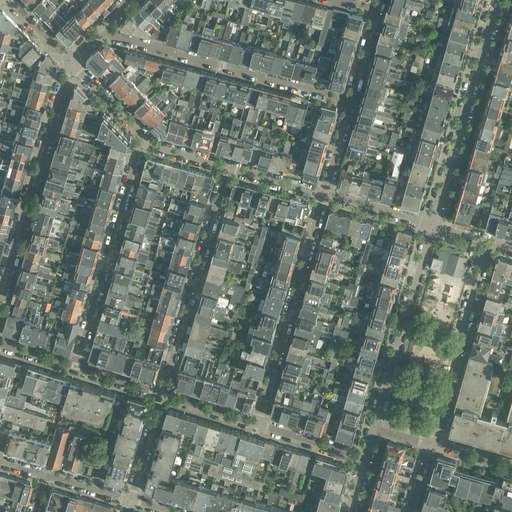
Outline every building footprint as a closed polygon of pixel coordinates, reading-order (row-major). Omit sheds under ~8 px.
[(38,0),(32,7),(38,13),(50,0),(38,0)] [(50,0),(38,13),(44,19),(47,16),(57,6),(54,3),(57,0),(50,0)] [(65,3),(75,13),(88,25),(94,19),(81,7),(78,9),(69,0),(63,0),(63,1),(65,3)] [(81,0),(84,3),(81,7),(94,19),(101,12),(87,0),(81,0)] [(87,0),(101,12),(107,5),(101,0),(87,0)] [(154,0),(146,0),(145,2),(157,15),(162,19),(165,17),(170,22),(173,18),(154,0)] [(166,0),(154,0),(173,18),(176,15),(170,9),(173,6),(169,3),(166,0)] [(239,0),(240,2),(246,4),(245,9),(244,9),(241,22),(245,24),(250,5),(251,0),(239,0)] [(251,0),(250,5),(245,24),(249,25),(253,11),(252,11),(254,6),(260,7),(262,0),(251,0)] [(262,0),(260,7),(267,9),(266,14),(269,15),(271,10),(273,0),(262,0)] [(273,0),(271,10),(269,15),(267,23),(271,24),(275,11),(281,13),(284,0),(273,0)] [(284,0),(281,13),(286,14),(283,25),(287,27),(290,15),(294,0),(284,0)] [(298,0),(294,0),(290,15),(287,27),(292,28),(294,21),(300,22),(301,18),(306,2),(298,0)] [(398,0),(389,0),(388,8),(409,14),(411,8),(420,11),(421,7),(398,0)] [(449,0),(449,1),(454,2),(475,8),(477,2),(479,2),(480,0),(479,0),(449,0)] [(145,2),(138,8),(157,27),(160,30),(161,30),(164,27),(155,18),(157,15),(145,2)] [(316,5),(306,2),(301,18),(307,20),(303,34),(308,35),(309,30),(316,5)] [(454,2),(451,13),(472,19),(475,8),(454,2)] [(69,19),(82,31),(88,25),(75,13),(65,3),(62,6),(72,16),(69,19)] [(333,9),(316,5),(309,30),(313,32),(315,26),(322,28),(317,44),(322,45),(324,40),(325,37),(327,29),(328,25),(331,14),(333,9)] [(57,20),(62,25),(75,37),(82,31),(69,19),(56,7),(54,10),(61,17),(57,20)] [(138,8),(133,14),(121,26),(121,28),(147,35),(164,40),(166,32),(160,30),(157,27),(138,8)] [(388,8),(384,18),(407,25),(409,22),(407,21),(409,14),(388,8)] [(432,17),(434,10),(427,8),(425,15),(432,17)] [(346,17),(345,22),(361,26),(363,19),(362,17),(333,9),(331,14),(346,17)] [(51,26),(57,31),(68,42),(71,42),(75,37),(62,25),(57,20),(61,17),(54,10),(47,16),(44,19),(51,26)] [(0,11),(0,28),(13,33),(13,32),(20,35),(25,39),(28,37),(2,11),(0,11)] [(183,20),(177,43),(187,46),(192,29),(192,27),(186,26),(188,21),(190,13),(187,12),(183,19),(183,20)] [(187,46),(197,49),(205,18),(206,14),(202,12),(200,20),(197,31),(192,29),(187,46)] [(439,21),(452,25),(469,30),(472,19),(451,13),(449,20),(440,17),(438,21),(439,21)] [(167,38),(166,40),(166,41),(177,43),(183,20),(183,19),(179,18),(177,23),(171,22),(167,38)] [(205,18),(197,49),(208,52),(212,35),(205,33),(209,20),(205,18)] [(384,18),(381,29),(399,34),(401,27),(406,29),(407,25),(384,18)] [(451,30),(448,37),(466,42),(467,39),(468,40),(469,36),(468,35),(469,30),(452,25),(439,21),(438,26),(451,30)] [(337,32),(341,33),(358,38),(358,37),(358,35),(361,26),(345,22),(343,29),(328,25),(327,29),(331,30),(337,32)] [(225,28),(218,55),(228,57),(233,41),(228,39),(232,25),(226,24),(225,28)] [(212,35),(208,52),(218,55),(225,28),(221,26),(218,37),(212,35)] [(0,28),(0,38),(9,41),(11,36),(19,39),(22,42),(25,39),(20,35),(13,32),(13,33),(0,28)] [(254,47),(249,63),(260,66),(266,43),(269,30),(266,29),(261,47),(254,45),(254,47)] [(381,29),(378,39),(396,44),(402,46),(403,42),(397,40),(399,34),(381,29)] [(425,41),(428,31),(422,29),(419,40),(425,41)] [(233,41),(228,57),(239,60),(246,32),(242,31),(239,42),(233,41)] [(246,32),(239,60),(249,63),(254,47),(247,45),(249,40),(251,32),(247,31),(246,32)] [(340,37),(338,44),(355,48),(357,41),(356,41),(357,39),(358,38),(341,33),(337,32),(336,35),(340,37)] [(511,34),(506,33),(503,45),(511,47),(511,34)] [(287,50),(281,72),(291,75),(296,58),(290,57),(296,38),(290,36),(289,40),(287,50)] [(19,45),(19,48),(17,53),(16,58),(20,58),(21,56),(34,43),(28,37),(25,39),(22,42),(19,45)] [(441,46),(446,47),(463,52),(465,47),(467,46),(467,44),(466,43),(466,42),(448,37),(446,45),(442,43),(442,42),(437,40),(436,44),(441,46)] [(0,38),(0,47),(17,53),(19,48),(8,45),(9,41),(0,38)] [(378,39),(375,49),(395,55),(396,51),(394,51),(396,44),(378,39)] [(337,48),(336,53),(352,57),(354,50),(354,49),(355,49),(355,48),(338,44),(331,42),(330,46),(337,48)] [(34,43),(21,56),(26,61),(26,63),(27,64),(36,56),(41,50),(34,43)] [(266,43),(260,66),(270,69),(275,52),(275,51),(269,49),(271,44),(266,43)] [(102,44),(99,48),(111,61),(122,71),(125,68),(115,57),(118,54),(121,56),(123,50),(102,44)] [(511,47),(503,45),(499,57),(511,60),(511,47)] [(442,50),(440,57),(460,63),(461,59),(463,59),(464,56),(462,55),(463,52),(446,47),(441,46),(440,49),(442,50)] [(0,47),(0,57),(4,59),(6,55),(16,58),(17,53),(0,47)] [(99,48),(92,54),(105,67),(108,64),(114,69),(111,72),(115,77),(122,71),(111,61),(99,48)] [(275,52),(270,69),(281,72),(287,50),(283,49),(282,54),(275,52)] [(375,49),(372,60),(390,65),(391,59),(403,63),(405,58),(395,55),(375,49)] [(38,59),(36,65),(35,68),(53,73),(55,66),(54,63),(41,50),(36,56),(38,59)] [(121,56),(125,59),(134,62),(136,53),(123,50),(121,56)] [(307,56),(301,78),(312,81),(315,70),(317,64),(310,62),(313,53),(308,52),(307,56)] [(136,53),(134,62),(137,62),(136,66),(140,67),(146,69),(147,65),(145,64),(147,56),(136,53)] [(319,60),(332,64),(349,68),(350,66),(352,57),(336,53),(334,59),(320,56),(319,60)] [(105,67),(92,54),(87,59),(87,62),(99,74),(102,70),(109,78),(106,81),(109,84),(115,77),(111,72),(105,67)] [(296,58),(291,75),(301,78),(307,56),(304,55),(302,60),(296,58)] [(147,56),(145,64),(147,65),(146,69),(145,69),(145,71),(153,73),(154,70),(163,71),(165,61),(147,56)] [(0,57),(0,67),(2,68),(9,69),(9,67),(6,66),(8,60),(4,59),(0,57)] [(457,74),(460,63),(440,57),(438,57),(435,67),(457,74)] [(511,60),(499,57),(496,68),(511,71),(511,60)] [(331,68),(329,75),(346,79),(349,70),(349,68),(332,64),(319,60),(317,64),(331,68)] [(372,60),(369,70),(395,78),(398,79),(400,73),(388,70),(390,65),(372,60)] [(176,64),(165,61),(163,71),(161,77),(168,79),(167,84),(171,85),(172,80),(176,64)] [(176,64),(172,80),(171,85),(175,86),(176,81),(183,83),(187,67),(176,64)] [(122,71),(115,77),(109,84),(115,90),(128,77),(137,68),(133,65),(125,74),(122,71)] [(23,74),(32,77),(50,82),(53,73),(35,68),(33,72),(24,69),(25,68),(19,66),(18,72),(23,74)] [(0,67),(0,74),(1,72),(17,77),(18,72),(9,69),(2,68),(0,67)] [(187,67),(183,83),(187,84),(186,87),(192,89),(193,86),(197,70),(187,67)] [(454,84),(457,74),(435,67),(432,78),(454,84)] [(128,77),(115,90),(121,96),(134,83),(132,80),(141,71),(137,68),(128,77)] [(494,74),(493,78),(511,83),(511,71),(496,68),(496,69),(494,69),(493,72),(494,74)] [(197,70),(193,86),(192,89),(192,90),(194,90),(194,91),(202,93),(203,89),(207,73),(197,70)] [(312,81),(326,85),(342,89),(344,87),(346,79),(329,75),(328,80),(321,78),(322,72),(315,70),(312,81)] [(369,70),(367,81),(384,86),(385,80),(394,82),(395,78),(369,70)] [(31,81),(29,85),(48,91),(50,82),(32,77),(23,74),(18,72),(17,77),(21,78),(31,81)] [(207,73),(203,89),(210,91),(209,95),(212,96),(214,92),(218,76),(207,73)] [(134,83),(121,96),(128,103),(141,89),(149,81),(151,79),(147,76),(137,86),(134,83)] [(218,76),(214,92),(212,96),(211,101),(216,102),(217,97),(216,95),(216,92),(224,94),(228,78),(218,76)] [(228,78),(224,94),(230,96),(229,101),(233,102),(234,97),(239,81),(228,78)] [(423,88),(433,91),(450,96),(454,84),(432,78),(430,85),(422,83),(421,87),(423,88)] [(511,83),(493,78),(490,89),(510,94),(511,88),(511,83)] [(141,89),(128,103),(134,109),(147,95),(144,92),(149,87),(150,87),(152,84),(149,81),(141,89)] [(239,81),(234,97),(233,102),(231,111),(229,116),(232,117),(233,118),(238,99),(245,101),(250,84),(239,81)] [(367,81),(364,90),(399,100),(400,95),(382,90),(384,86),(367,81)] [(250,84),(245,101),(252,103),(250,108),(246,121),(250,122),(256,104),(260,87),(250,84)] [(18,92),(27,94),(45,99),(48,91),(29,85),(28,89),(19,87),(18,92)] [(0,86),(0,90),(7,93),(6,97),(10,99),(11,94),(12,90),(9,89),(1,87),(0,86)] [(74,86),(71,96),(82,99),(84,100),(88,102),(93,107),(99,109),(98,113),(103,114),(103,112),(96,105),(87,96),(77,86),(74,86)] [(260,87),(256,104),(250,122),(255,124),(260,105),(266,106),(271,90),(260,87)] [(426,100),(430,101),(447,106),(450,96),(433,91),(423,88),(422,92),(428,94),(426,100)] [(488,95),(487,99),(503,104),(507,105),(510,94),(490,89),(490,90),(488,91),(487,94),(488,95)] [(25,98),(24,103),(42,108),(45,99),(27,94),(18,92),(12,90),(11,94),(10,99),(14,100),(15,95),(17,96),(25,98)] [(147,95),(134,109),(140,115),(153,101),(162,92),(159,90),(150,98),(147,95)] [(271,90),(266,106),(273,108),(271,114),(275,115),(277,109),(281,93),(271,90)] [(364,90),(361,99),(385,106),(386,101),(397,104),(399,100),(364,90)] [(153,101),(140,115),(146,121),(159,108),(156,105),(162,98),(165,101),(169,97),(167,96),(164,94),(162,92),(153,101)] [(168,97),(172,100),(174,101),(177,97),(172,92),(168,97)] [(281,93),(277,109),(275,115),(279,116),(280,110),(287,112),(292,96),(281,93)] [(71,96),(69,104),(86,109),(87,110),(97,113),(98,113),(99,109),(93,107),(88,102),(84,100),(82,99),(71,96)] [(292,96),(287,112),(286,114),(290,116),(287,126),(283,127),(282,131),(290,133),(294,117),(300,98),(292,96)] [(300,98),(294,117),(290,133),(294,135),(299,118),(303,119),(307,105),(308,100),(300,98)] [(42,108),(24,103),(23,107),(13,104),(14,100),(10,99),(8,103),(7,107),(11,108),(40,116),(42,108)] [(361,99),(359,107),(390,116),(391,112),(384,110),(385,106),(361,99)] [(487,99),(484,110),(500,115),(503,104),(487,99)] [(159,108),(146,121),(152,126),(163,116),(176,102),(174,101),(172,100),(162,111),(159,108)] [(321,108),(319,113),(335,118),(335,117),(337,111),(336,108),(308,100),(307,105),(321,108)] [(422,111),(427,112),(444,117),(447,106),(430,101),(426,100),(422,111)] [(69,104),(66,113),(84,118),(85,114),(87,110),(86,109),(69,104)] [(181,115),(174,138),(183,141),(188,123),(184,122),(189,106),(187,105),(184,104),(182,110),(182,111),(181,115)] [(188,123),(183,141),(191,143),(196,125),(201,109),(198,108),(196,107),(194,114),(191,124),(188,123)] [(359,107),(356,116),(374,121),(375,117),(392,122),(394,118),(390,116),(359,107)] [(20,116),(19,120),(38,125),(40,116),(11,108),(10,112),(20,116)] [(426,117),(424,123),(441,128),(444,117),(427,112),(422,111),(418,110),(412,108),(411,108),(410,112),(421,115),(426,117)] [(171,118),(170,121),(166,136),(174,138),(181,115),(176,113),(177,110),(174,109),(171,118)] [(196,125),(191,143),(199,146),(204,128),(201,127),(204,118),(203,117),(205,110),(204,110),(201,109),(196,125)] [(87,110),(85,114),(96,117),(95,121),(100,123),(103,114),(98,113),(97,113),(87,110)] [(482,116),(481,121),(497,126),(499,126),(500,123),(498,122),(500,115),(484,110),(483,112),(482,112),(481,115),(482,116)] [(103,112),(103,114),(100,123),(99,127),(98,132),(97,134),(96,136),(96,137),(101,138),(103,139),(105,140),(106,137),(111,120),(103,112)] [(204,128),(199,146),(207,148),(215,121),(217,113),(213,112),(208,129),(204,128)] [(66,113),(64,122),(81,127),(98,132),(99,127),(83,122),(84,118),(66,113)] [(312,123),(316,124),(332,129),(332,128),(333,126),(335,118),(319,113),(317,120),(313,118),(312,123)] [(163,116),(152,126),(158,133),(161,134),(166,136),(170,121),(163,116)] [(356,116),(354,125),(371,130),(379,132),(384,134),(385,129),(372,125),(374,121),(356,116)] [(221,132),(215,150),(224,153),(234,118),(233,118),(232,117),(229,125),(227,124),(224,133),(221,132)] [(234,118),(224,153),(232,155),(237,137),(234,136),(238,124),(241,125),(242,120),(234,118)] [(8,126),(17,129),(35,134),(38,125),(19,120),(18,125),(3,120),(2,125),(8,126)] [(111,120),(106,137),(105,140),(115,143),(129,148),(131,141),(130,138),(111,120)] [(215,121),(207,148),(215,150),(221,132),(217,131),(220,122),(215,121)] [(237,137),(232,155),(240,158),(247,134),(250,122),(246,121),(241,138),(237,137)] [(481,121),(478,132),(494,136),(499,137),(501,127),(499,126),(497,126),(481,121)] [(64,122),(61,130),(79,135),(80,131),(96,136),(98,132),(81,127),(64,122)] [(308,134),(313,135),(329,139),(332,130),(332,129),(316,124),(312,123),(308,134)] [(416,133),(421,134),(438,139),(441,128),(424,123),(422,130),(417,129),(416,133)] [(253,143),(248,160),(258,163),(262,146),(268,127),(266,127),(259,125),(258,128),(263,129),(259,140),(255,139),(253,143)] [(354,125),(351,133),(369,138),(370,134),(378,136),(379,132),(371,130),(354,125)] [(15,133),(14,138),(32,143),(35,134),(17,129),(8,126),(7,130),(15,133)] [(61,130),(59,139),(76,144),(84,146),(90,148),(92,149),(94,144),(78,139),(79,135),(61,130)] [(312,139),(310,144),(326,148),(329,140),(329,139),(313,135),(308,134),(299,131),(298,135),(312,139)] [(476,138),(475,142),(491,147),(493,148),(495,144),(492,143),(494,136),(478,132),(477,133),(476,133),(475,137),(476,138)] [(369,138),(351,133),(349,142),(366,147),(367,143),(382,147),(383,143),(369,138)] [(414,144),(418,145),(435,150),(438,139),(421,134),(416,133),(414,144)] [(255,139),(249,137),(249,134),(247,134),(240,158),(248,160),(255,139)] [(272,149),(268,165),(278,168),(283,152),(276,150),(280,138),(276,136),(275,140),(272,149)] [(388,144),(395,146),(397,137),(391,136),(388,144)] [(0,142),(3,144),(12,147),(30,152),(32,143),(14,138),(13,142),(4,139),(0,138),(0,142)] [(110,146),(109,150),(127,156),(129,148),(115,143),(105,140),(103,139),(101,138),(100,143),(110,146)] [(59,139),(56,147),(74,153),(75,148),(82,151),(88,152),(90,148),(84,146),(76,144),(59,139)] [(262,146),(258,163),(268,165),(272,149),(275,140),(272,139),(269,148),(262,146)] [(283,152),(278,168),(288,171),(290,161),(292,157),(293,155),(288,153),(291,141),(287,139),(283,152)] [(0,147),(1,148),(10,151),(9,155),(11,156),(28,160),(30,152),(12,147),(3,144),(0,142),(0,147)] [(366,147),(349,142),(346,151),(348,152),(364,156),(365,152),(377,156),(378,151),(366,147)] [(475,142),(471,153),(488,158),(490,151),(492,152),(493,148),(491,147),(475,142)] [(326,148),(310,144),(308,150),(295,146),(293,151),(302,154),(323,159),(324,157),(326,148)] [(414,144),(410,155),(432,161),(435,150),(418,145),(414,144)] [(404,153),(408,154),(409,150),(395,146),(393,150),(394,150),(404,153)] [(56,147),(54,156),(87,166),(89,161),(73,156),(74,153),(56,147)] [(92,154),(107,159),(124,164),(127,156),(109,150),(108,154),(99,151),(99,152),(93,151),(92,154)] [(390,163),(388,170),(387,173),(397,176),(398,175),(399,169),(402,158),(404,153),(394,150),(392,155),(390,163)] [(469,161),(468,164),(485,169),(487,170),(495,172),(496,172),(497,168),(486,165),(488,158),(471,153),(470,157),(468,158),(468,160),(469,161)] [(105,163),(104,167),(122,172),(124,164),(107,159),(92,154),(91,154),(90,158),(105,163)] [(323,159),(302,154),(301,157),(306,159),(304,166),(320,170),(322,163),(322,162),(323,160),(323,159)] [(413,160),(411,167),(428,172),(429,171),(431,170),(431,168),(430,166),(432,161),(410,155),(409,159),(413,160)] [(0,162),(8,165),(25,170),(28,160),(11,156),(9,160),(2,158),(0,157),(0,162)] [(54,156),(52,163),(69,169),(70,165),(81,169),(80,172),(85,174),(86,171),(87,166),(54,156)] [(147,158),(142,174),(141,177),(147,179),(145,185),(148,186),(151,177),(156,158),(149,156),(147,158)] [(151,177),(155,178),(152,187),(157,189),(160,179),(165,161),(156,158),(151,177)] [(165,161),(160,179),(157,189),(161,190),(164,180),(168,181),(173,163),(165,161)] [(288,171),(301,175),(315,179),(318,178),(318,177),(320,170),(304,166),(303,171),(298,169),(300,164),(297,163),(290,161),(288,171)] [(0,166),(7,168),(5,173),(22,178),(25,170),(8,165),(0,162),(0,166)] [(52,163),(48,174),(66,180),(67,174),(74,176),(74,178),(83,180),(84,179),(85,175),(85,174),(80,172),(77,171),(69,169),(52,163)] [(173,163),(168,181),(171,182),(168,192),(173,193),(176,184),(181,165),(173,163)] [(468,164),(465,175),(486,181),(488,174),(486,173),(487,170),(485,169),(468,164)] [(181,165),(176,184),(173,193),(181,195),(182,193),(178,191),(180,185),(184,186),(189,168),(181,165)] [(93,173),(102,175),(119,180),(122,172),(104,167),(103,171),(94,168),(87,166),(86,171),(93,173)] [(343,170),(341,169),(337,183),(338,186),(348,188),(352,172),(353,168),(348,166),(347,171),(343,169),(343,170)] [(502,172),(501,173),(499,180),(511,183),(511,168),(504,166),(502,170),(502,172)] [(398,175),(408,178),(425,183),(427,177),(429,176),(430,174),(428,173),(428,172),(411,167),(409,174),(405,173),(406,171),(399,169),(398,175)] [(189,168),(184,186),(188,187),(185,196),(189,198),(192,188),(197,170),(189,168)] [(364,171),(358,191),(368,194),(372,178),(375,168),(373,168),(370,169),(370,172),(364,170),(364,171)] [(197,170),(192,188),(189,198),(198,200),(199,194),(197,193),(196,192),(197,190),(200,191),(206,172),(197,170)] [(352,172),(348,188),(358,191),(364,171),(360,170),(359,174),(352,172)] [(100,180),(99,183),(117,188),(119,180),(102,175),(93,173),(86,171),(85,174),(85,175),(92,177),(91,177),(100,180)] [(200,191),(199,194),(198,200),(207,203),(214,177),(213,174),(206,172),(200,191)] [(0,181),(3,182),(20,187),(22,178),(5,173),(4,177),(0,176),(0,181)] [(380,195),(380,198),(390,201),(393,193),(396,179),(397,176),(387,173),(380,195)] [(48,174),(46,183),(63,188),(74,191),(80,193),(81,188),(65,184),(66,180),(48,174)] [(407,182),(405,189),(422,194),(423,192),(425,192),(425,189),(424,187),(425,183),(408,178),(398,175),(397,176),(396,179),(407,182)] [(462,185),(462,186),(483,192),(486,181),(465,175),(464,181),(462,181),(461,183),(462,185)] [(372,178),(368,194),(378,197),(378,195),(379,195),(383,181),(372,178)] [(81,187),(88,189),(115,197),(117,188),(99,183),(98,187),(89,184),(90,181),(84,179),(83,180),(82,185),(81,187)] [(496,190),(511,194),(511,183),(499,180),(496,190)] [(0,185),(2,186),(0,191),(17,196),(20,187),(3,182),(0,181),(0,185)] [(233,182),(229,197),(236,199),(235,201),(237,202),(237,203),(239,203),(239,200),(244,183),(236,181),(233,182)] [(46,183),(43,192),(61,197),(62,193),(73,196),(78,198),(80,193),(74,191),(63,188),(46,183)] [(239,200),(239,203),(238,205),(246,208),(248,203),(253,186),(244,183),(239,200)] [(139,184),(137,192),(170,202),(171,202),(171,200),(165,198),(166,196),(156,193),(157,189),(152,187),(148,186),(145,185),(139,184)] [(253,186),(248,203),(253,204),(249,216),(250,216),(248,223),(252,224),(253,217),(257,205),(262,188),(253,186)] [(459,195),(459,196),(475,201),(475,202),(479,203),(483,192),(462,186),(461,191),(459,191),(458,194),(459,195)] [(262,188),(257,205),(253,217),(252,224),(256,225),(260,210),(264,211),(265,208),(270,191),(262,188)] [(115,197),(88,189),(86,193),(96,196),(94,200),(112,205),(115,197)] [(390,201),(401,204),(418,209),(422,194),(405,189),(403,195),(393,193),(390,201)] [(0,200),(15,205),(17,196),(0,191),(0,200)] [(270,191),(265,208),(272,210),(269,219),(272,220),(275,211),(280,194),(270,191)] [(43,192),(41,200),(58,205),(66,207),(69,209),(75,210),(76,206),(67,204),(67,203),(60,201),(61,197),(43,192)] [(137,192),(134,200),(153,206),(153,202),(163,205),(169,207),(169,206),(170,202),(137,192)] [(280,194),(275,211),(272,220),(272,224),(276,225),(277,221),(279,216),(285,218),(286,214),(290,197),(280,194)] [(489,214),(488,217),(485,228),(487,229),(495,231),(500,215),(501,210),(495,209),(499,196),(495,195),(490,211),(490,212),(489,213),(489,214)] [(456,206),(456,207),(472,212),(474,206),(478,207),(479,203),(475,202),(475,201),(459,196),(457,202),(456,202),(455,205),(456,206)] [(171,202),(186,206),(204,212),(207,203),(198,200),(189,198),(187,202),(172,197),(171,200),(171,202)] [(300,200),(290,197),(286,214),(292,215),(290,223),(293,224),(300,200)] [(0,208),(12,213),(15,205),(0,200),(0,208)] [(41,200),(39,209),(55,214),(56,214),(57,210),(65,212),(68,213),(69,209),(66,207),(58,205),(41,200)] [(110,213),(112,205),(94,200),(93,204),(85,201),(84,205),(92,208),(110,213)] [(134,200),(132,208),(150,214),(160,217),(161,213),(151,209),(153,206),(134,200)] [(309,202),(300,200),(295,221),(302,224),(302,223),(304,224),(310,205),(309,202)] [(185,211),(184,215),(202,220),(204,212),(186,206),(171,202),(170,202),(169,206),(185,211)] [(107,222),(110,213),(92,208),(84,205),(82,210),(91,212),(90,216),(107,222)] [(235,209),(226,207),(224,216),(234,219),(235,215),(235,214),(234,214),(235,209)] [(456,207),(453,219),(469,224),(470,222),(472,212),(456,207)] [(0,219),(10,222),(12,213),(0,208),(0,219)] [(132,208),(130,216),(148,222),(149,219),(158,222),(160,217),(150,214),(132,208)] [(39,209),(36,218),(52,223),(65,227),(69,228),(70,225),(66,223),(66,222),(54,218),(55,214),(39,209)] [(329,210),(325,224),(331,226),(330,232),(335,233),(341,212),(332,209),(329,210)] [(500,215),(495,231),(504,234),(509,217),(508,217),(503,216),(505,212),(501,210),(500,215)] [(341,212),(335,233),(340,235),(342,229),(347,231),(352,215),(341,212)] [(166,218),(181,223),(199,228),(202,220),(184,215),(183,219),(167,214),(166,218)] [(78,222),(87,224),(105,230),(107,222),(90,216),(88,220),(80,217),(73,215),(72,220),(78,222)] [(352,215),(347,231),(353,232),(351,238),(353,238),(351,244),(355,245),(357,239),(363,218),(352,215)] [(482,215),(479,226),(485,228),(488,217),(482,215)] [(130,216),(127,224),(145,230),(155,233),(156,229),(147,226),(148,222),(130,216)] [(224,216),(221,225),(247,232),(255,235),(256,230),(239,225),(240,221),(234,219),(224,216)] [(36,218),(33,227),(49,232),(51,228),(63,232),(65,227),(52,223),(36,218)] [(179,231),(197,237),(199,228),(181,223),(166,218),(165,222),(166,222),(171,224),(170,225),(174,226),(173,230),(179,231)] [(357,239),(355,245),(360,247),(363,235),(368,237),(370,231),(372,223),(373,221),(363,218),(357,239)] [(0,228),(7,231),(10,222),(0,219),(0,228)] [(86,229),(85,233),(103,238),(105,230),(87,224),(78,222),(72,220),(70,225),(69,228),(69,229),(73,230),(74,224),(77,225),(77,226),(86,229)] [(379,226),(380,223),(373,221),(372,223),(370,231),(377,233),(379,226)] [(127,224),(125,233),(143,238),(144,235),(154,238),(155,233),(145,230),(127,224)] [(221,225),(219,234),(235,238),(236,234),(246,237),(247,235),(254,237),(255,235),(247,232),(221,225)] [(33,227),(30,236),(64,246),(65,242),(50,237),(51,233),(49,232),(33,227)] [(387,236),(392,238),(409,242),(412,232),(396,228),(395,230),(395,229),(393,234),(388,233),(387,236)] [(167,237),(176,240),(194,245),(197,237),(179,231),(178,236),(168,233),(162,231),(160,235),(167,237)] [(67,236),(82,241),(100,246),(103,238),(85,233),(84,237),(68,232),(67,236)] [(285,232),(282,242),(298,247),(301,236),(299,236),(291,233),(286,232),(285,232)] [(125,233),(122,241),(141,247),(142,243),(151,246),(151,245),(153,245),(152,249),(156,250),(158,243),(156,243),(143,238),(125,233)] [(219,234),(216,242),(244,250),(246,246),(234,243),(235,238),(219,234)] [(175,245),(174,248),(192,254),(194,245),(176,240),(167,237),(160,235),(158,243),(162,245),(163,241),(175,245)] [(322,235),(320,242),(332,245),(334,239),(322,235)] [(30,236),(28,245),(47,251),(48,250),(46,250),(47,246),(63,251),(63,249),(64,246),(30,236)] [(81,245),(80,249),(98,254),(100,246),(82,241),(67,236),(66,241),(81,245)] [(391,242),(389,248),(406,253),(409,242),(392,238),(387,236),(385,240),(391,242)] [(334,239),(332,245),(342,248),(344,242),(334,239)] [(141,247),(122,241),(120,249),(148,259),(149,254),(139,251),(141,247)] [(216,242),(214,251),(230,256),(231,252),(243,255),(245,250),(244,250),(216,242)] [(282,242),(279,253),(295,257),(298,247),(282,242)] [(373,243),(367,242),(364,252),(369,253),(370,254),(373,243)] [(165,255),(172,257),(189,263),(192,254),(174,248),(173,252),(161,248),(162,245),(158,243),(156,250),(156,252),(162,254),(165,255)] [(341,251),(320,244),(316,255),(340,262),(341,256),(348,258),(350,251),(342,248),(341,251)] [(28,245),(25,255),(41,260),(44,261),(46,255),(60,260),(61,257),(62,255),(48,250),(47,251),(28,245)] [(441,250),(438,258),(443,259),(440,270),(462,275),(467,257),(463,255),(464,251),(445,246),(441,250)] [(382,257),(386,258),(403,263),(406,253),(389,248),(385,247),(382,257)] [(69,255),(78,257),(95,263),(98,254),(80,249),(79,253),(70,250),(69,255)] [(148,259),(120,249),(117,258),(136,264),(137,260),(146,263),(148,259)] [(214,251),(211,260),(228,264),(235,266),(241,268),(242,264),(236,262),(229,260),(230,256),(214,251)] [(292,268),(295,257),(279,253),(275,252),(272,262),(275,263),(292,268)] [(364,252),(361,262),(367,264),(369,253),(364,252)] [(76,262),(75,266),(93,271),(95,263),(78,257),(69,255),(66,254),(62,253),(62,255),(61,257),(65,258),(76,262)] [(25,255),(22,264),(50,273),(51,271),(52,268),(40,264),(41,260),(25,255)] [(170,262),(169,265),(187,271),(189,263),(172,257),(165,255),(164,260),(170,262)] [(340,262),(316,255),(313,265),(340,273),(343,274),(344,272),(344,269),(338,267),(340,262)] [(385,264),(384,269),(400,273),(403,263),(386,258),(382,257),(376,256),(374,261),(385,264)] [(443,259),(438,258),(434,256),(430,267),(440,270),(443,259)] [(117,258),(115,266),(133,272),(143,275),(145,275),(148,276),(149,274),(144,272),(144,271),(135,268),(136,264),(117,258)] [(492,275),(487,295),(497,298),(501,285),(503,278),(504,275),(508,260),(500,258),(497,259),(492,275)] [(153,264),(153,260),(148,259),(146,263),(145,267),(151,269),(153,264)] [(211,260),(209,268),(225,273),(226,268),(240,272),(241,268),(235,266),(228,264),(211,260)] [(503,278),(501,285),(506,287),(509,276),(511,277),(511,260),(508,260),(504,275),(503,278)] [(366,264),(361,262),(359,267),(358,272),(363,274),(366,264)] [(289,276),(292,268),(275,263),(274,267),(265,265),(264,269),(289,276)] [(22,264),(20,273),(36,278),(37,274),(49,278),(54,280),(56,275),(50,273),(22,264)] [(161,272),(167,274),(185,280),(187,271),(169,265),(163,264),(161,272)] [(57,269),(64,271),(91,279),(93,271),(75,266),(74,269),(59,265),(57,269)] [(313,265),(310,276),(327,281),(329,274),(331,275),(332,271),(313,265)] [(115,266),(113,274),(131,280),(132,277),(142,280),(143,275),(133,272),(115,266)] [(209,268),(206,277),(223,281),(235,285),(236,280),(224,277),(225,273),(209,268)] [(272,277),(271,280),(287,285),(289,276),(264,269),(261,268),(260,273),(272,277)] [(163,282),(164,282),(182,288),(185,280),(167,274),(161,272),(156,270),(151,269),(150,273),(156,275),(164,278),(163,282)] [(384,269),(381,279),(397,283),(400,273),(384,269)] [(88,287),(91,279),(64,271),(63,275),(72,278),(71,282),(88,287)] [(36,278),(20,273),(17,282),(33,287),(46,291),(48,286),(35,282),(36,278)] [(113,274),(110,283),(129,289),(138,291),(139,287),(130,284),(131,280),(113,274)] [(269,284),(268,288),(284,293),(287,285),(271,280),(259,276),(258,281),(269,284)] [(310,276),(307,286),(324,291),(326,284),(337,288),(338,284),(334,282),(327,281),(310,276)] [(206,277),(204,285),(220,290),(227,292),(229,288),(233,290),(230,302),(239,305),(240,302),(244,291),(245,287),(235,285),(223,281),(206,277)] [(374,288),(378,289),(394,294),(397,283),(381,279),(377,278),(374,288)] [(33,287),(17,282),(14,291),(31,296),(32,292),(45,296),(44,300),(48,301),(51,292),(46,291),(33,287)] [(86,296),(88,287),(71,282),(70,286),(61,283),(60,288),(86,296)] [(152,287),(162,290),(180,296),(182,288),(164,282),(163,286),(154,283),(152,287)] [(110,283),(107,292),(141,302),(143,298),(139,297),(139,296),(127,293),(129,289),(110,283)] [(360,284),(355,283),(353,288),(352,294),(357,295),(360,284)] [(67,295),(66,299),(83,304),(86,296),(60,288),(53,285),(52,287),(51,290),(58,292),(67,295)] [(202,290),(218,295),(219,295),(220,290),(204,285),(202,290)] [(307,286),(304,296),(321,301),(323,295),(330,297),(331,293),(324,291),(307,286)] [(160,295),(159,298),(177,304),(180,296),(162,290),(152,287),(151,292),(160,295)] [(265,294),(263,298),(281,303),(284,293),(268,288),(266,295),(265,294)] [(367,298),(375,300),(391,305),(392,300),(394,299),(395,296),(394,295),(394,294),(378,289),(374,288),(372,294),(368,293),(367,298)] [(202,290),(200,298),(223,306),(224,303),(227,304),(229,298),(219,295),(218,295),(202,290)] [(14,291),(12,299),(14,300),(16,301),(20,302),(25,303),(33,306),(37,307),(40,308),(41,303),(30,299),(31,296),(14,291)] [(107,292),(105,299),(124,305),(125,301),(140,306),(141,302),(107,292)] [(350,298),(349,304),(354,305),(357,306),(360,296),(357,295),(352,294),(351,294),(350,298)] [(487,295),(483,307),(499,311),(502,300),(497,298),(487,295)] [(147,304),(157,307),(175,312),(177,304),(159,298),(159,299),(153,296),(151,301),(149,300),(147,304)] [(304,296),(302,305),(318,310),(331,313),(334,314),(335,310),(320,306),(321,301),(304,296)] [(347,309),(349,304),(350,298),(346,297),(344,296),(341,307),(347,309)] [(200,298),(197,307),(214,312),(221,315),(227,316),(228,312),(221,310),(223,306),(200,298)] [(281,303),(263,298),(262,302),(260,301),(258,308),(262,309),(278,314),(281,303)] [(373,305),(372,310),(388,315),(391,305),(375,300),(367,298),(365,302),(373,305)] [(64,307),(81,312),(83,304),(66,299),(65,302),(56,300),(55,304),(60,306),(64,307)] [(105,299),(103,308),(137,318),(138,314),(123,309),(124,305),(105,299)] [(4,333),(11,335),(20,302),(16,301),(15,306),(14,306),(12,314),(10,313),(8,313),(3,330),(4,333)] [(20,302),(11,335),(19,337),(25,318),(21,317),(25,303),(20,302)] [(156,312),(154,316),(172,321),(175,312),(157,307),(147,304),(146,308),(156,312)] [(302,305),(299,314),(316,318),(317,314),(329,318),(331,313),(318,310),(302,305)] [(25,318),(19,337),(27,340),(37,307),(33,306),(29,319),(25,318)] [(57,314),(61,315),(62,315),(71,318),(79,320),(81,312),(64,307),(60,306),(58,313),(57,314)] [(37,307),(27,340),(36,343),(41,326),(42,323),(38,322),(40,314),(38,314),(40,308),(37,307)] [(197,307),(195,316),(211,321),(212,317),(231,323),(232,318),(227,316),(221,315),(214,312),(197,307)] [(483,307),(480,317),(487,319),(492,321),(496,322),(499,323),(500,323),(501,323),(502,323),(505,312),(499,311),(483,307)] [(103,308),(100,316),(126,324),(127,320),(136,322),(137,318),(103,308)] [(275,324),(278,314),(262,309),(261,314),(256,313),(255,318),(260,319),(275,324)] [(365,320),(369,321),(385,325),(388,315),(372,310),(370,317),(366,316),(365,320)] [(41,326),(36,343),(44,345),(54,312),(51,311),(48,320),(47,319),(45,327),(41,326)] [(54,312),(44,345),(53,348),(59,327),(59,326),(55,325),(57,319),(56,319),(57,314),(58,313),(54,312)] [(299,314),(297,322),(313,327),(321,329),(327,331),(329,327),(315,323),(316,318),(299,314)] [(352,316),(346,314),(343,325),(347,326),(349,326),(352,316)] [(59,327),(53,348),(67,352),(70,351),(79,320),(71,318),(62,315),(61,321),(63,322),(61,328),(59,327)] [(140,320),(152,325),(170,330),(172,321),(154,316),(153,319),(141,315),(140,320)] [(119,332),(123,334),(126,324),(100,316),(97,326),(110,330),(119,332)] [(195,316),(192,324),(226,335),(228,331),(210,325),(211,321),(195,316)] [(479,323),(477,328),(482,329),(490,332),(493,332),(498,334),(499,328),(501,323),(500,323),(499,323),(496,322),(492,321),(487,319),(480,317),(479,323)] [(248,330),(253,331),(272,337),(275,324),(260,319),(258,326),(255,325),(250,323),(249,326),(248,330)] [(366,331),(382,336),(385,325),(369,321),(365,320),(362,330),(366,331)] [(297,322),(294,331),(318,338),(321,329),(313,327),(297,322)] [(192,324),(190,333),(206,338),(207,334),(220,338),(219,342),(224,344),(226,335),(192,324)] [(151,328),(141,325),(140,330),(167,338),(170,330),(152,325),(151,328)] [(95,334),(93,341),(88,357),(90,359),(96,361),(104,334),(109,335),(110,330),(97,326),(95,334)] [(229,328),(228,331),(226,337),(234,339),(236,330),(234,330),(229,328)] [(349,330),(341,328),(340,334),(345,336),(347,336),(349,330)] [(476,333),(474,339),(475,339),(477,339),(476,340),(482,341),(490,344),(492,344),(496,346),(498,339),(499,334),(498,334),(493,332),(490,332),(482,329),(477,328),(476,333)] [(147,341),(148,342),(152,343),(165,348),(167,338),(140,330),(139,334),(148,337),(147,341)] [(246,336),(251,338),(254,339),(253,345),(268,349),(272,337),(253,331),(248,330),(246,336)] [(294,331),(292,340),(316,346),(318,338),(294,331)] [(359,340),(363,341),(379,346),(382,336),(366,331),(364,337),(360,336),(359,340)] [(110,346),(105,364),(113,367),(123,334),(119,332),(114,348),(110,346)] [(190,333),(187,341),(204,347),(212,349),(221,352),(223,348),(212,345),(213,344),(205,342),(206,338),(190,333)] [(104,334),(96,361),(105,364),(110,346),(107,345),(109,335),(104,334)] [(123,334),(113,367),(121,369),(126,351),(123,351),(128,335),(123,334)] [(135,354),(130,372),(138,375),(143,357),(140,356),(142,348),(141,348),(144,340),(140,339),(139,343),(135,354)] [(292,340),(289,348),(306,353),(307,349),(314,351),(316,346),(292,340)] [(361,346),(360,351),(376,356),(379,346),(363,341),(359,340),(357,345),(361,346)] [(474,341),(470,352),(488,358),(502,362),(503,356),(490,352),(492,344),(490,344),(482,341),(476,340),(476,341),(474,341)] [(187,341),(185,350),(188,351),(194,353),(201,355),(202,356),(209,358),(212,349),(204,347),(187,341)] [(126,351),(121,369),(130,372),(135,354),(139,343),(134,342),(131,353),(126,351)] [(143,357),(138,375),(153,379),(156,378),(165,348),(152,343),(151,346),(147,358),(143,357)] [(241,354),(246,356),(265,362),(268,349),(253,345),(251,350),(248,349),(247,350),(243,348),(241,354)] [(289,348),(287,357),(309,363),(311,364),(321,367),(322,363),(310,360),(311,355),(306,353),(289,348)] [(181,370),(179,370),(175,383),(176,386),(183,388),(188,372),(192,359),(194,353),(188,351),(183,371),(181,370)] [(356,363),(356,362),(373,367),(374,363),(376,363),(377,358),(376,357),(376,356),(360,351),(358,358),(349,356),(348,361),(356,363)] [(239,361),(244,363),(247,364),(245,369),(252,371),(259,373),(259,374),(261,374),(265,362),(246,356),(241,354),(240,359),(239,361)] [(495,362),(470,355),(467,363),(470,364),(468,372),(465,371),(460,387),(463,388),(461,397),(458,396),(456,404),(478,410),(481,411),(495,362)] [(0,367),(13,371),(26,376),(29,365),(0,356),(0,367)] [(196,375),(191,391),(200,394),(211,358),(209,358),(202,356),(200,361),(204,362),(200,376),(196,375)] [(284,366),(301,370),(309,372),(311,364),(309,363),(287,357),(284,366)] [(211,358),(200,394),(208,396),(213,379),(210,378),(210,375),(212,376),(213,372),(211,371),(215,359),(211,358)] [(188,372),(183,388),(191,391),(196,375),(199,367),(194,366),(196,361),(192,359),(188,372)] [(213,379),(208,396),(217,399),(222,383),(225,370),(226,367),(227,363),(219,361),(217,367),(221,369),(218,381),(214,380),(214,379),(213,379)] [(353,374),(353,373),(370,378),(371,374),(373,374),(374,369),(373,368),(373,367),(356,362),(356,363),(354,370),(352,369),(350,373),(353,374)] [(23,385),(23,386),(22,388),(33,391),(33,389),(39,368),(29,365),(24,382),(23,385)] [(301,370),(284,366),(282,374),(314,383),(315,379),(300,375),(301,370)] [(0,367),(0,379),(10,382),(13,371),(0,367)] [(33,389),(33,391),(30,401),(40,404),(44,392),(50,372),(39,368),(33,389)] [(222,383),(217,399),(225,402),(230,385),(226,384),(230,371),(225,370),(222,383)] [(50,372),(44,392),(40,404),(50,408),(52,404),(54,396),(60,375),(50,372)] [(230,385),(225,402),(234,404),(242,375),(238,373),(234,387),(230,385)] [(348,383),(350,384),(367,389),(368,385),(370,384),(371,380),(370,379),(370,378),(353,373),(353,374),(352,380),(349,379),(348,383)] [(279,383),(281,384),(284,385),(296,388),(297,383),(308,387),(310,382),(282,374),(279,383)] [(60,375),(54,396),(52,404),(62,407),(62,406),(71,379),(71,378),(60,375)] [(242,375),(234,404),(242,407),(247,391),(248,386),(244,385),(247,377),(242,375)] [(0,379),(0,390),(7,392),(10,382),(0,379)] [(115,393),(71,379),(62,406),(107,420),(115,393)] [(279,418),(283,402),(284,402),(285,397),(281,395),(284,385),(281,384),(279,383),(270,414),(272,416),(279,418)] [(322,395),(324,386),(319,385),(315,384),(313,393),(317,394),(322,395)] [(347,396),(347,395),(364,399),(365,396),(367,395),(368,391),(367,389),(350,384),(348,390),(335,387),(334,392),(337,393),(347,396)] [(247,391),(242,407),(249,409),(252,408),(256,393),(255,393),(257,388),(248,386),(247,391)] [(292,405),(287,421),(296,424),(300,408),(296,407),(302,389),(297,388),(296,392),(292,405)] [(0,390),(0,401),(16,407),(17,405),(19,397),(7,392),(0,390)] [(283,402),(279,418),(287,421),(292,405),(296,392),(292,390),(288,404),(284,402),(283,402)] [(331,401),(344,405),(361,410),(364,399),(347,395),(347,396),(345,402),(335,398),(337,393),(334,392),(331,401)] [(129,397),(126,407),(145,413),(148,405),(146,402),(129,397)] [(309,411),(304,426),(313,429),(318,413),(313,412),(317,399),(313,398),(311,403),(309,411)] [(0,401),(0,414),(0,415),(3,416),(13,419),(24,422),(28,423),(44,428),(48,416),(32,411),(32,410),(49,414),(50,408),(40,404),(30,401),(26,400),(21,399),(19,405),(17,405),(16,407),(0,401)] [(300,408),(296,424),(304,426),(309,411),(311,403),(307,402),(302,400),(300,408)] [(318,413),(313,429),(322,432),(323,429),(325,422),(328,412),(329,408),(331,401),(326,400),(324,407),(322,415),(318,413)] [(478,410),(456,404),(454,409),(456,409),(449,433),(457,435),(458,432),(467,434),(466,437),(481,442),(482,439),(491,441),(490,444),(506,449),(507,446),(511,447),(511,419),(507,419),(497,415),(498,410),(494,408),(493,414),(481,411),(478,410)] [(344,405),(341,415),(358,420),(361,410),(344,405)] [(126,407),(123,418),(142,424),(145,413),(126,407)] [(167,409),(164,421),(171,424),(175,411),(167,409)] [(175,411),(171,424),(179,426),(183,414),(175,411)] [(183,414),(179,426),(187,428),(191,416),(183,414)] [(336,426),(338,426),(355,431),(358,420),(341,415),(339,423),(335,421),(334,425),(336,426)] [(191,416),(187,428),(195,431),(198,419),(191,416)] [(123,418),(120,428),(139,434),(142,424),(123,418)] [(198,419),(195,431),(193,438),(198,440),(195,449),(193,453),(199,455),(203,441),(209,422),(198,419)] [(195,431),(187,428),(179,426),(171,424),(164,421),(162,428),(181,434),(189,437),(193,438),(195,431)] [(209,422),(203,441),(199,455),(204,456),(205,454),(208,443),(214,445),(220,425),(209,422)] [(52,442),(46,462),(81,472),(82,470),(85,458),(81,457),(88,435),(89,430),(70,425),(69,429),(57,425),(54,434),(52,442)] [(220,425),(214,445),(215,445),(220,446),(219,452),(217,451),(214,460),(221,462),(223,455),(225,448),(230,429),(220,425)] [(336,434),(335,436),(352,441),(355,431),(338,426),(336,426),(335,429),(337,430),(336,434)] [(10,429),(7,438),(4,450),(15,453),(21,430),(11,427),(10,429)] [(120,429),(114,448),(134,453),(139,434),(120,428),(120,429)] [(181,434),(162,428),(155,449),(175,455),(181,434)] [(225,448),(236,451),(237,447),(237,446),(241,432),(230,429),(225,448)] [(0,436),(2,437),(7,438),(9,433),(0,430),(0,436)] [(21,430),(15,453),(25,456),(32,433),(21,430)] [(237,447),(236,451),(232,465),(227,464),(221,462),(214,460),(210,458),(204,456),(199,455),(193,453),(188,451),(183,466),(203,472),(207,473),(226,478),(230,479),(239,482),(253,436),(241,432),(237,446),(237,447)] [(32,433),(25,456),(35,459),(42,436),(32,433)] [(42,436),(35,459),(46,462),(52,442),(54,434),(50,433),(47,437),(42,436)] [(239,482),(247,484),(261,489),(264,481),(254,478),(261,454),(265,439),(253,436),(239,482)] [(265,439),(261,454),(271,458),(275,443),(265,439)] [(388,441),(385,452),(402,457),(415,461),(416,457),(413,456),(406,454),(403,453),(405,446),(388,441)] [(275,443),(271,458),(275,460),(273,467),(277,468),(279,462),(284,445),(275,443)] [(284,445),(279,462),(277,468),(282,470),(284,463),(288,464),(293,448),(284,445)] [(111,457),(111,458),(131,464),(134,453),(114,448),(111,457)] [(293,448),(288,464),(292,466),(289,476),(293,478),(297,467),(296,467),(301,451),(293,448)] [(175,455),(155,449),(144,488),(145,491),(153,493),(157,481),(167,484),(175,455)] [(301,451),(296,467),(297,467),(293,478),(293,480),(297,481),(298,477),(301,467),(306,469),(310,456),(310,453),(301,451)] [(385,452),(382,462),(399,467),(398,468),(401,469),(401,468),(412,471),(413,467),(400,463),(402,457),(385,452)] [(229,457),(223,455),(221,462),(227,464),(229,457)] [(316,458),(313,467),(310,478),(317,480),(320,470),(327,472),(330,473),(333,461),(316,455),(316,458)] [(434,462),(433,468),(459,475),(460,470),(454,468),(456,461),(439,456),(437,463),(434,462)] [(109,463),(108,468),(128,474),(131,464),(111,458),(109,463)] [(333,461),(330,473),(347,478),(349,469),(350,468),(348,466),(333,461)] [(382,462),(379,473),(396,478),(409,481),(410,477),(397,473),(398,468),(399,467),(382,462)] [(125,483),(128,474),(108,468),(105,479),(123,484),(125,483)] [(433,468),(430,480),(428,486),(430,486),(435,487),(436,482),(445,484),(448,482),(449,480),(450,479),(456,480),(456,481),(457,480),(459,475),(433,468)] [(317,480),(324,482),(344,488),(347,478),(330,473),(327,472),(320,470),(317,480)] [(457,480),(456,481),(454,489),(462,492),(461,495),(463,496),(470,473),(460,470),(459,475),(457,480)] [(379,473),(376,483),(393,488),(402,490),(406,491),(406,488),(399,485),(394,484),(396,478),(379,473)] [(470,473),(463,496),(465,497),(473,498),(477,500),(484,477),(470,473)] [(7,475),(1,493),(0,498),(0,504),(2,506),(6,494),(10,496),(15,478),(7,475)] [(494,485),(495,486),(511,490),(511,477),(504,475),(502,482),(496,480),(494,485)] [(157,481),(153,493),(171,498),(177,478),(169,476),(167,484),(157,481)] [(189,476),(188,482),(182,501),(193,505),(199,485),(200,479),(189,476)] [(484,477),(477,500),(482,501),(483,498),(491,500),(493,491),(495,486),(494,485),(496,480),(484,477)] [(15,478),(10,496),(14,497),(11,508),(15,509),(23,480),(15,478)] [(177,478),(171,498),(182,501),(188,482),(177,478)] [(30,482),(23,480),(15,509),(19,510),(22,500),(26,501),(31,484),(30,482)] [(324,482),(321,493),(341,499),(344,488),(324,482)] [(376,483),(373,494),(390,498),(393,499),(395,493),(392,492),(393,488),(376,483)] [(199,485),(193,505),(204,508),(210,488),(199,485)] [(221,491),(216,511),(218,511),(227,511),(232,495),(233,495),(234,492),(234,490),(223,486),(222,491),(221,491)] [(424,497),(427,498),(448,504),(450,500),(446,499),(448,491),(435,487),(430,486),(428,486),(425,493),(424,497)] [(511,490),(495,486),(493,491),(494,491),(500,493),(500,494),(499,497),(501,500),(502,500),(501,506),(511,509),(511,490)] [(279,493),(288,496),(292,497),(296,499),(303,500),(305,494),(281,487),(279,493)] [(210,488),(204,508),(216,511),(221,491),(210,488)] [(59,490),(53,489),(50,490),(45,506),(50,507),(49,511),(44,511),(53,511),(54,508),(59,490)] [(67,493),(59,490),(54,508),(53,511),(57,511),(58,510),(62,511),(67,493)] [(266,504),(263,511),(275,511),(277,508),(271,506),(273,500),(274,501),(276,493),(271,491),(269,498),(267,505),(266,504)] [(232,495),(227,511),(239,511),(244,495),(234,492),(233,495),(232,495)] [(67,493),(62,511),(63,511),(66,511),(71,511),(76,495),(67,493)] [(341,499),(321,493),(318,505),(337,511),(341,499)] [(244,495),(239,511),(251,511),(254,501),(256,497),(245,494),(244,495)] [(373,494),(370,504),(387,509),(397,511),(399,511),(401,507),(388,504),(390,498),(373,494)] [(76,495),(71,511),(80,511),(84,498),(76,495)] [(421,509),(424,510),(431,511),(441,511),(443,507),(447,508),(448,504),(427,498),(424,497),(423,501),(422,505),(421,509)] [(84,498),(80,511),(89,511),(93,500),(84,498)] [(93,500),(89,511),(98,511),(101,503),(93,500)] [(254,501),(251,511),(263,511),(266,504),(254,501)] [(101,503),(98,511),(107,511),(109,505),(101,503)]
